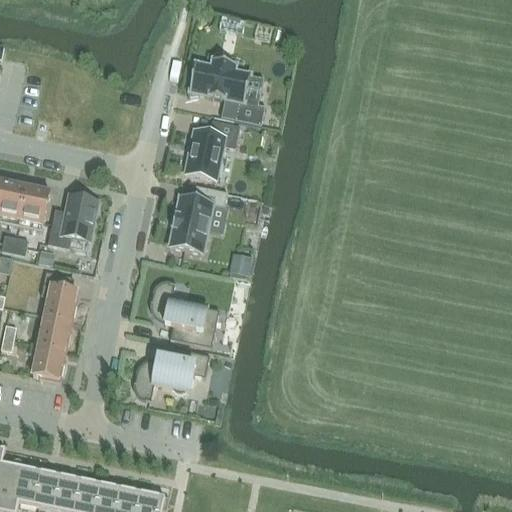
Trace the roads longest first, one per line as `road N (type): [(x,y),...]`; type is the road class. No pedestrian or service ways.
road 1 (residential): [(91,435),(141,174)]
road 2 (residential): [(141,174),(0,147)]
